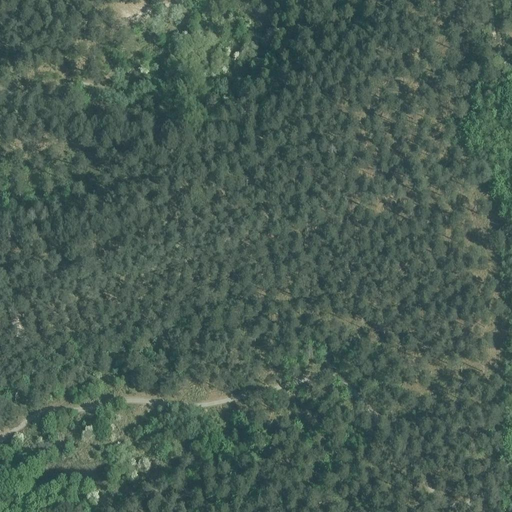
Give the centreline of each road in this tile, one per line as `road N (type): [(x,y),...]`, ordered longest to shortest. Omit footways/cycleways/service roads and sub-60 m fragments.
road 1 (track): [(95,85),(155,105),(192,97),(255,59),(265,39),(262,0)]
road 2 (track): [(280,507),(325,492),(388,489),(441,503)]
road 3 (track): [(226,0),(143,39),(105,68)]
